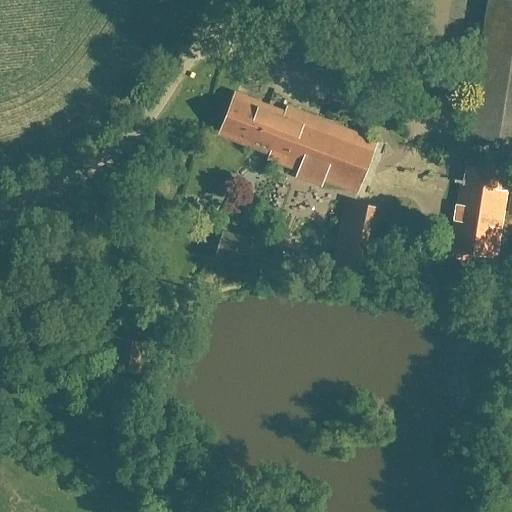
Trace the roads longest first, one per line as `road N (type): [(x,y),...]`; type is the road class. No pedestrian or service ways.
road 1 (residential): [(0,202),(59,187),(122,157),(220,15),(247,0)]
road 2 (track): [(59,187),(37,225),(0,402)]
